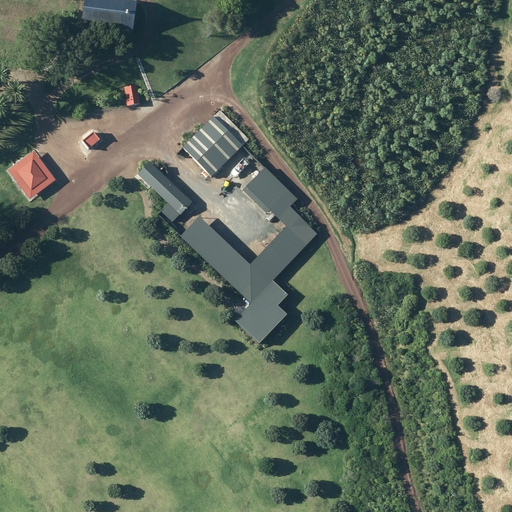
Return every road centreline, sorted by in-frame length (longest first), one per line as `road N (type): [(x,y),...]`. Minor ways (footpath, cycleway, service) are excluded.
road 1 (track): [(414,511),(372,346),(320,216),(209,66)]
road 2 (track): [(0,253),(291,0)]
road 3 (track): [(146,0),(154,17),(141,52),(48,113),(85,178)]
